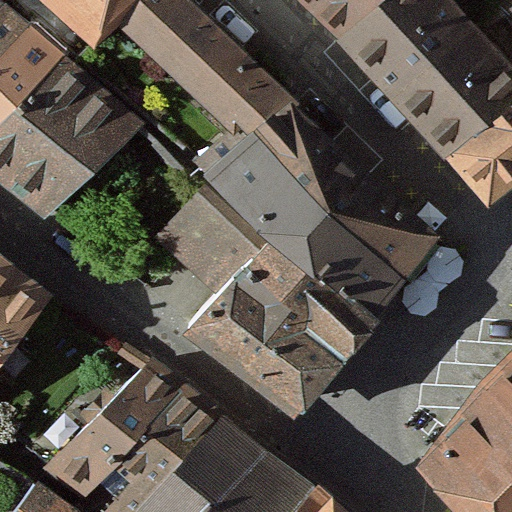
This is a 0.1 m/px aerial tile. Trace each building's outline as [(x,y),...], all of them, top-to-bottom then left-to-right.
[(0,0),(0,110),(61,52),(0,0)] [(44,0),(88,42),(111,18),(128,0),(44,0)] [(128,0),(111,18),(227,123),(272,77),(194,0),(128,0)] [(300,0),(334,32),(374,0),(300,0)] [(449,0),(374,0),(334,32),(388,88),(462,16),(449,0)] [(511,0),(502,0),(502,1),(511,14),(511,0)] [(511,61),(468,14),(388,88),(440,150),(511,91),(511,61)] [(61,52),(0,110),(0,175),(45,213),(138,118),(61,52)] [(227,123),(193,162),(260,218),(374,315),(447,243),(272,77),(227,123)] [(511,91),(440,150),(486,198),(511,176),(511,91)] [(199,273),(252,227),(214,183),(161,229),(199,273)] [(374,315),(260,218),(222,267),(332,353),(374,315)] [(0,255),(0,345),(42,287),(0,255)] [(222,267),(176,327),(288,408),(332,353),(222,267)] [(123,511),(204,417),(121,354),(39,470),(95,511),(123,511)] [(511,511),(511,365),(423,460),(474,511),(511,511)] [(214,408),(204,417),(123,511),(268,511),(301,474),(273,453),(221,413),(214,408)] [(348,511),(330,497),(301,474),(268,511),(348,511)] [(77,511),(36,481),(10,511),(77,511)]
